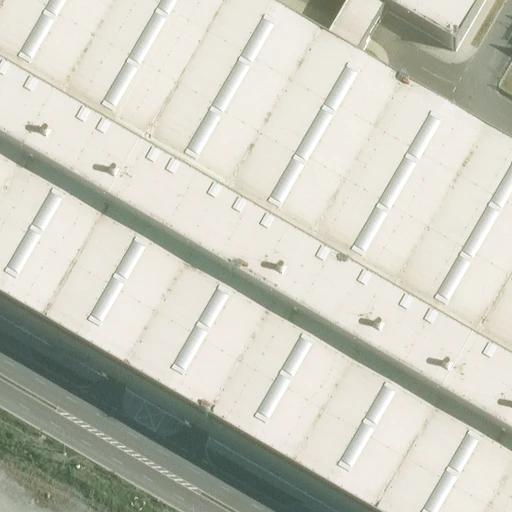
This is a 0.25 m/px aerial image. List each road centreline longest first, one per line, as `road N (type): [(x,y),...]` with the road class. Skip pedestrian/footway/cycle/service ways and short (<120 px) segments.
road 1 (unknown): [(428,77),(204,492)]
road 2 (unclassified): [(204,492),(0,377)]
